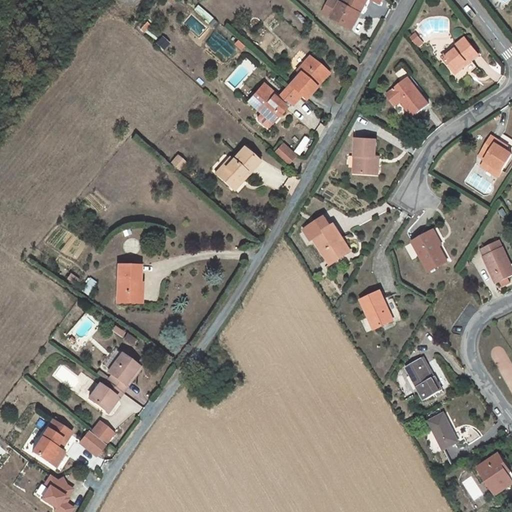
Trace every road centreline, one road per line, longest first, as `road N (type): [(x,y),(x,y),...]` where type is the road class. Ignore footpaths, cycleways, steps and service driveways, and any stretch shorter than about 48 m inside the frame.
road 1 (unclassified): [(407,0),(248,275),(91,511)]
road 2 (residential): [(511,93),(429,150),(395,203)]
road 3 (residential): [(511,422),(466,356),(476,320),(511,299)]
